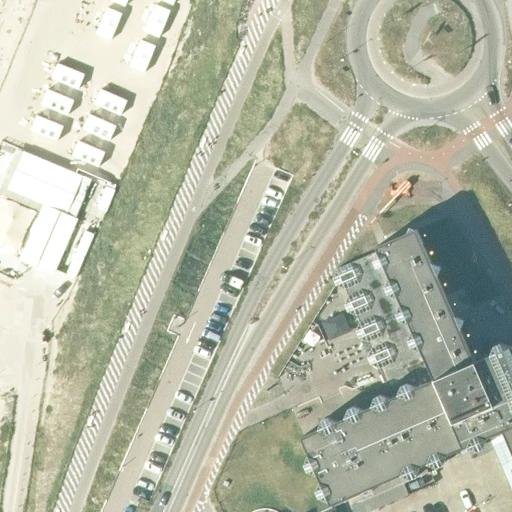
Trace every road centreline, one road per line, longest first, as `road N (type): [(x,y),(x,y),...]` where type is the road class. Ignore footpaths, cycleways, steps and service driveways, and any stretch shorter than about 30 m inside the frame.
road 1 (secondary): [(369,83),(357,125),(246,314),(241,342)]
road 2 (secondary): [(241,342),(403,109)]
road 3 (secondary): [(166,511),(241,342)]
